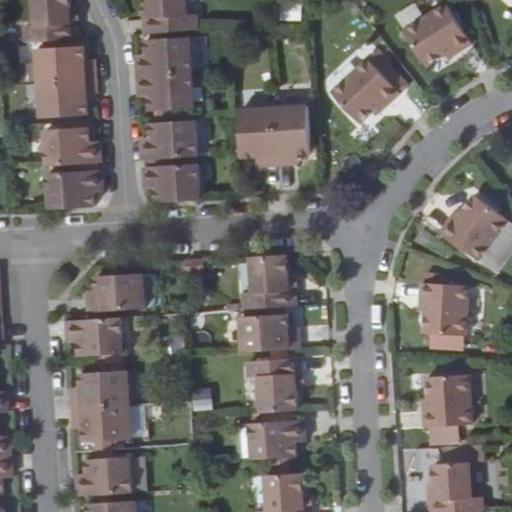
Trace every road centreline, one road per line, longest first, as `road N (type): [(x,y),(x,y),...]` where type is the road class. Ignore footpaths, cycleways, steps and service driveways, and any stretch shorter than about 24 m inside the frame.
road 1 (residential): [(367,230),(359,299),(373,511)]
road 2 (residential): [(16,244),(35,511)]
road 3 (residential): [(129,237),(119,55),(102,0)]
road 4 (unclassified): [(129,237),(367,230)]
road 5 (residential): [(511,96),(469,115),(399,182),(367,230)]
